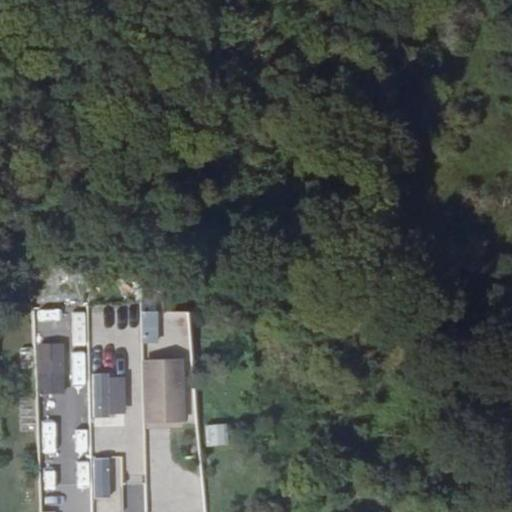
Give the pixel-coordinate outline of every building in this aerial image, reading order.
[(151,342),(150,311),(132,312),(134,343),(151,342)] [(156,346),(183,344),(182,311),(154,312),(156,346)] [(30,343),(31,393),(58,393),(56,343),(30,343)] [(178,358),(136,359),(137,425),(179,424),(178,358)] [(201,425),(202,446),(224,445),(223,424),(201,425)] [(37,444),(39,479),(50,479),(49,444),(37,444)] [(116,459),(88,458),(87,498),(107,499),(108,469),(116,469),(116,459)] [(198,509),(197,477),(185,478),(186,509),(198,509)]
